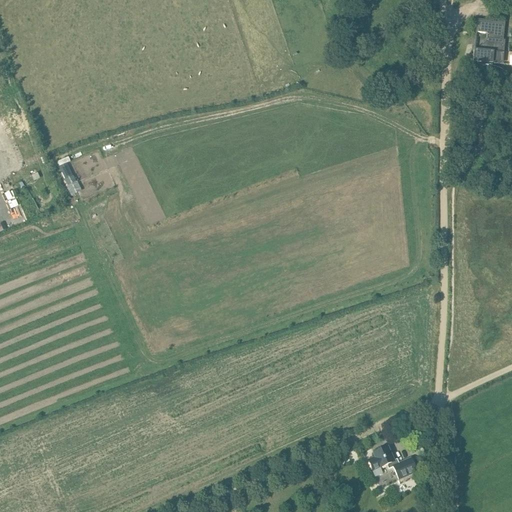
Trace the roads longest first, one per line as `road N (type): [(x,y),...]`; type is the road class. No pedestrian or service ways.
road 1 (unclassified): [(442,0),(433,511)]
road 2 (track): [(186,511),(447,397)]
